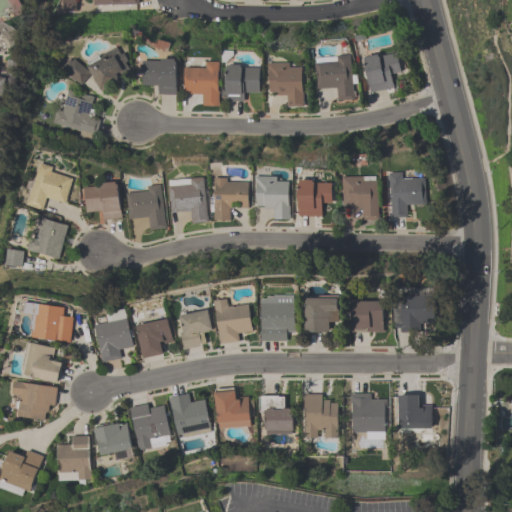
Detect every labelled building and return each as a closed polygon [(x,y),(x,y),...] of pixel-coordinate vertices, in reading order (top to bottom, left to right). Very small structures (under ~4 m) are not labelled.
[(87,61),(99,55),(99,56),(117,47),(121,54),(124,53),(127,60),(125,61),(132,75),(126,78),(127,79),(118,83),(117,82),(100,91),(88,66),(89,66),(87,61)] [(401,72),(391,74),(394,88),(370,92),(364,59),(365,59),(364,56),(378,54),(378,56),(397,53),(401,72)] [(317,89),(315,63),(338,61),(337,56),(350,54),(352,74),(357,74),(358,83),(353,84),(354,94),(355,94),(355,99),(338,100),(337,87),(317,89)] [(175,59),(175,61),(176,61),(176,94),(158,94),(158,85),(142,85),(142,60),(161,61),(161,58),(175,59)] [(74,59),(91,73),(80,85),(75,80),(74,81),(63,72),(74,59)] [(184,94),(184,67),(206,67),(206,62),(219,62),(219,71),(218,71),(218,90),(219,90),(219,101),(219,105),(202,105),(202,94),(184,94)] [(287,95),(277,95),(277,92),(268,92),(268,63),(290,62),(290,67),(302,67),(302,90),(303,90),(303,101),(304,101),(304,106),(287,106),(287,95)] [(227,65),(241,65),(241,67),(259,67),(259,92),(244,92),(244,101),(225,101),(225,68),(227,68),(227,65)] [(94,135),(52,121),(56,110),(61,111),(68,89),(93,98),(88,115),(99,119),(94,135)] [(27,205),(40,163),(53,167),(51,172),(73,178),(65,203),(46,198),(43,209),(27,205)] [(403,173),(403,178),(426,177),(426,204),(407,204),(408,217),(391,218),(390,173),(403,173)] [(378,180),(379,220),(362,220),(362,209),(351,209),(351,206),(343,206),(343,177),(364,176),(364,180),(378,180)] [(169,180),(204,177),(207,216),(208,216),(208,222),(191,223),(190,211),(171,213),(170,207),(171,207),(169,180)] [(290,219),(273,219),(273,209),(265,209),(265,206),(257,206),(257,193),(254,193),(254,186),(257,186),(257,184),(256,184),(256,177),(277,177),(277,181),(289,181),(289,205),(290,205),(290,219)] [(249,182),(249,208),(239,208),(239,203),(233,203),(233,208),(230,208),(230,220),(213,219),(214,195),(215,195),(215,185),(214,185),(214,178),(228,178),(228,182),(249,182)] [(298,216),(298,183),(300,183),(300,180),(313,180),(313,182),(332,183),(332,203),(322,203),(322,216),(298,216)] [(83,187),(101,186),(101,183),(116,181),(116,184),(118,184),(121,218),(102,219),(102,211),(86,212),(85,202),(82,203),(81,189),(84,189),(83,187)] [(150,230),(148,217),(128,219),(127,206),(128,206),(127,193),(148,191),(148,186),(161,184),(166,228),(150,230)] [(26,250),(29,237),(36,239),(42,218),(67,226),(58,258),(34,252),(26,250)] [(23,251),(21,266),(4,264),(7,249),(23,251)] [(400,332),(400,328),(394,328),(394,327),(393,327),(393,324),(392,324),(392,304),(402,304),(402,294),(434,294),(434,323),(419,323),(419,332),(400,332)] [(294,332),(286,332),(286,341),(261,341),(261,299),(267,299),(267,296),(274,296),(274,295),(294,295),(294,332)] [(304,332),(304,309),(305,309),(305,298),(319,298),(319,296),(339,296),(339,322),(330,322),(330,332),(304,332)] [(219,344),(214,301),(227,299),(228,307),(249,304),(252,331),(238,333),(239,342),(219,344)] [(383,301),(383,332),(352,332),(352,301),(383,301)] [(65,308),(63,316),(73,318),(70,343),(31,338),(32,331),(30,331),(33,315),(24,313),(26,302),(65,308)] [(121,358),(101,362),(94,325),(108,322),(106,313),(124,309),(126,318),(127,318),(133,346),(119,349),(121,358)] [(199,334),(201,346),(183,349),(180,332),(183,332),(180,316),(208,310),(212,330),(210,330),(210,332),(199,334)] [(168,319),(173,342),(162,344),(162,342),(160,342),(163,355),(143,359),(136,326),(168,319)] [(52,361),(61,363),(57,384),(49,382),(49,381),(29,376),(28,378),(25,377),(25,375),(24,375),(26,367),(22,366),(27,343),(31,344),(32,343),(55,349),(52,361)] [(44,420),(16,416),(19,395),(11,394),(13,381),(57,387),(54,406),(49,405),(47,412),(45,412),(44,420)] [(247,396),(249,420),(249,426),(217,429),(215,397),(213,397),(213,393),(214,393),(214,390),(233,388),(233,391),(235,391),(235,397),(247,396)] [(177,435),(168,398),(188,394),(190,402),(204,399),(210,428),(177,435)] [(303,394),(321,394),(321,400),(329,400),(329,403),(337,403),(337,438),(324,438),(324,430),(316,430),(316,438),(303,438),(303,394)] [(352,394),(370,394),(370,399),(386,399),(386,406),(384,406),(384,438),(366,438),(366,432),(351,432),(351,403),(349,403),(349,398),(352,398),(352,394)] [(398,395),(418,395),(418,408),(422,408),(422,405),(431,405),(431,428),(416,428),(416,437),(403,437),(403,428),(397,428),(398,395)] [(284,397),(284,409),(290,409),(290,410),(292,410),(292,430),(290,430),(290,434),(265,434),(265,430),(263,430),(263,412),(259,412),(259,397),(260,397),(260,396),(278,396),(278,397),(284,397)] [(129,408),(147,404),(148,408),(163,405),(170,436),(169,436),(170,441),(151,445),(151,447),(138,450),(129,408)] [(99,456),(96,442),(95,442),(92,429),(94,428),(94,426),(110,422),(111,425),(118,423),(118,424),(125,422),(131,448),(125,450),(126,457),(114,460),(113,453),(99,456)] [(56,445),(71,445),(71,436),(87,436),(88,470),(90,470),(90,480),(77,480),(77,472),(57,473),(56,445)] [(0,488),(0,473),(1,470),(0,470),(1,468),(0,467),(0,460),(1,460),(3,455),(7,457),(9,451),(24,457),(26,450),(42,456),(29,491),(24,489),(21,496),(0,488)]
